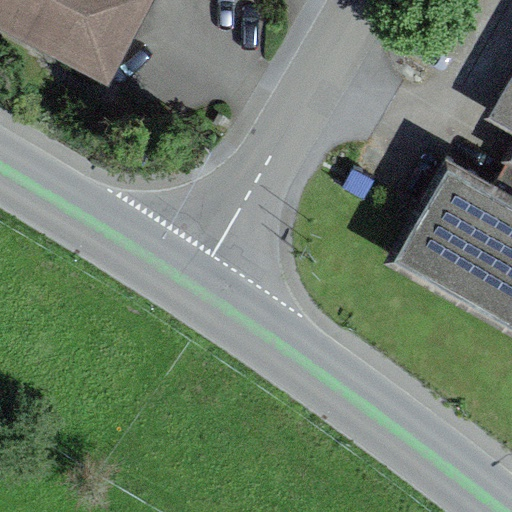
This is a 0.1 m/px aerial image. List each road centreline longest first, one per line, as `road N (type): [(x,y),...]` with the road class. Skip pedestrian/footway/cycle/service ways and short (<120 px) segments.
road 1 (tertiary): [(500,511),(192,289)]
road 2 (unclassified): [(192,289),(363,0)]
road 3 (tertiary): [(192,289),(0,169)]
